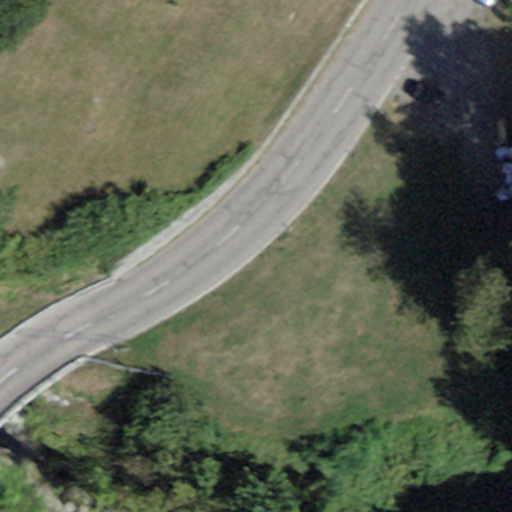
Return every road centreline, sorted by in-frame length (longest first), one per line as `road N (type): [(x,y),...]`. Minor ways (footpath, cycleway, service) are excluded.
road 1 (tertiary): [(0,381),(162,282),(271,197),(411,0)]
road 2 (track): [(511,410),(483,342),(497,280),(465,37),(431,0)]
